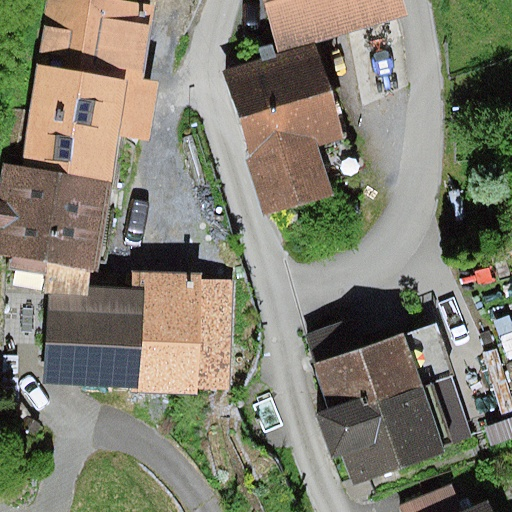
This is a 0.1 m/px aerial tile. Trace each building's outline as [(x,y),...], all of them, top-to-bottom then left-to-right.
[(154,6),(116,0),(42,0),(14,167),(54,174),(109,184),(118,136),(148,141),(158,81),(141,79),(154,6)] [(264,0),(278,46),(400,11),(396,0),(264,0)] [(315,45),(228,72),(270,212),(331,194),(317,148),(344,140),(315,45)] [(0,255),(39,263),(54,174),(14,167),(3,165),(0,179),(0,255)] [(109,184),(54,174),(39,263),(49,264),(93,272),(109,184)] [(93,272),(49,264),(43,294),(49,295),(42,387),(197,396),(198,387),(228,391),(234,281),(201,281),(202,275),(132,274),(132,291),(91,289),(93,272)] [(511,347),(511,310),(502,313),(511,347)] [(303,335),(327,411),(425,382),(452,373),(437,326),(363,349),(354,319),(303,335)] [(327,411),(318,414),(332,459),(344,456),(352,484),(448,456),(425,382),(327,411)] [(400,507),(401,511),(462,511),(452,486),(400,507)] [(491,511),(488,503),(467,511),(491,511)]
